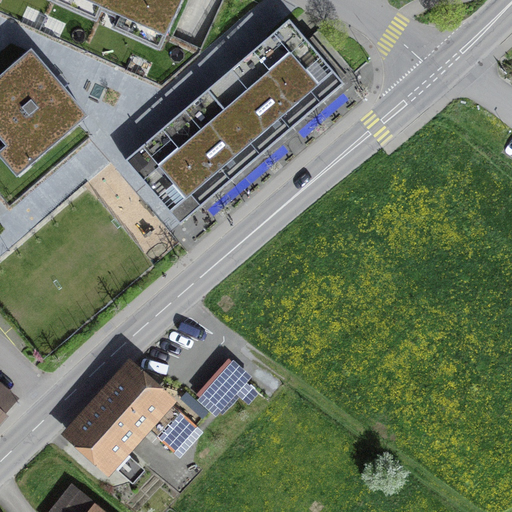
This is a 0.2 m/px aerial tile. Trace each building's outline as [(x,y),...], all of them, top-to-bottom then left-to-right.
[(94,0),(161,30),(174,0),(94,0)] [(289,20),(146,143),(197,201),(339,79),(289,20)] [(30,56),(0,80),(0,119),(32,158),(81,118),(30,56)] [(135,373),(77,439),(111,469),(170,404),(135,373)] [(0,390),(0,409),(9,399),(0,390)] [(9,511),(0,496),(0,511),(9,511)] [(115,511),(97,497),(85,511),(115,511)]
